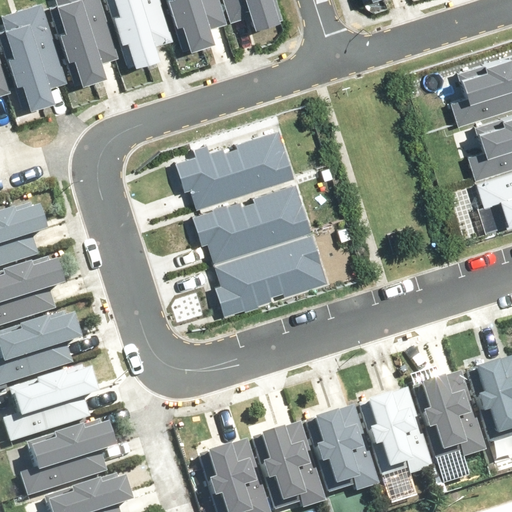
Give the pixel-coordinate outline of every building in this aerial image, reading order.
[(68,65),(75,87),(99,80),(95,66),(114,61),(95,0),(55,0),(59,11),(52,13),(59,36),(52,38),(61,68),(68,65)] [(123,47),(130,69),(154,62),(150,48),(169,42),(156,0),(109,0),(115,17),(107,19),(116,49),(123,47)] [(176,29),(182,51),(207,43),(203,30),(222,24),(214,0),(164,0),(160,1),(169,31),(176,29)] [(223,0),(230,21),(245,16),(248,28),(274,19),(267,0),(223,0)] [(18,87),(24,108),(49,101),(44,88),(63,82),(41,7),(4,18),(8,32),(2,34),(9,57),(1,59),(10,89),(18,87)] [(447,102),(453,123),(511,105),(511,55),(435,80),(442,105),(447,102)] [(464,156),(471,177),(511,164),(511,115),(452,134),(460,159),(464,156)] [(191,192),(197,211),(291,181),(275,133),(173,166),(182,195),(191,192)] [(476,206),(484,233),(511,224),(511,173),(474,185),(480,205),(476,206)] [(210,247),(216,266),(310,236),(295,188),(192,221),(201,250),(210,247)] [(0,267),(34,257),(28,239),(37,237),(27,206),(0,214),(0,267)] [(211,292),(219,317),(328,285),(310,236),(216,266),(222,289),(211,292)] [(0,328),(52,311),(47,294),(56,291),(46,260),(0,274),(0,328)] [(0,387),(69,365),(63,347),(72,344),(62,314),(0,333),(0,387)] [(511,354),(467,368),(489,440),(511,433),(511,354)] [(0,421),(2,421),(10,444),(89,419),(83,402),(92,399),(82,368),(0,394),(0,421)] [(410,383),(432,455),(457,447),(459,456),(484,449),(459,368),(410,383)] [(358,400),(380,472),(405,464),(407,473),(431,465),(407,385),(358,400)] [(303,416),(325,488),(350,481),(353,489),(377,482),(352,401),(303,416)] [(251,434),(273,506),(298,498),(300,506),(324,499),(300,419),(251,434)] [(16,476),(24,500),(103,474),(97,457),(106,454),(96,423),(6,452),(14,477),(16,476)] [(197,449),(216,511),(269,511),(246,434),(197,449)] [(115,511),(115,510),(124,507),(114,476),(23,505),(25,511),(115,511)] [(511,511),(511,495),(461,511),(511,511)]
